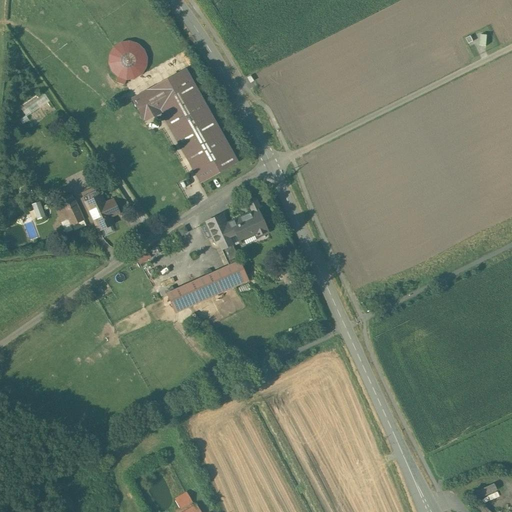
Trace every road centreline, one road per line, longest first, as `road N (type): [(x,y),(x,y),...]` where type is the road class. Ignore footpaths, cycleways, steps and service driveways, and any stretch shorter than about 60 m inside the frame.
road 1 (tertiary): [(270,164),(429,511)]
road 2 (unclassified): [(270,164),(0,343)]
road 3 (unclassified): [(511,46),(270,164)]
road 4 (tertiary): [(174,0),(270,164)]
